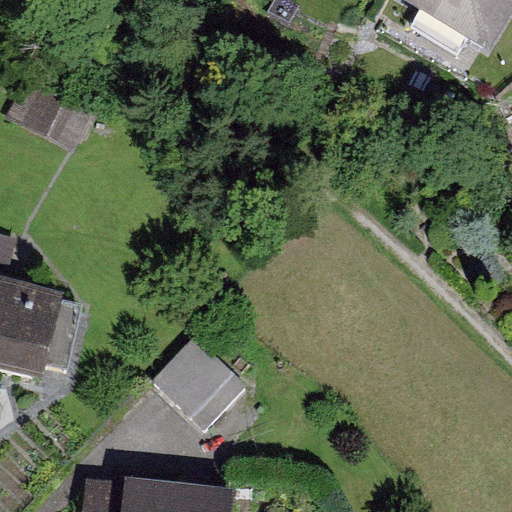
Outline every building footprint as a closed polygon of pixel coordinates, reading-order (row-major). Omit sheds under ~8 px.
[(511,0),(431,0),(490,36),(511,0)] [(88,104),(54,88),(41,112),(76,128),(88,104)] [(0,238),(0,273),(29,279),(37,246),(0,238)] [(0,278),(0,363),(8,366),(52,371),(57,342),(79,345),(86,304),(50,288),(0,278)] [(203,332),(160,375),(196,410),(238,366),(203,332)] [(235,511),(237,495),(96,479),(93,504),(124,508),(123,511),(235,511)]
